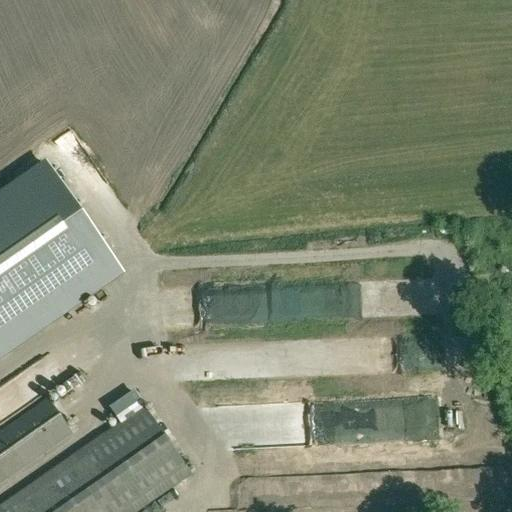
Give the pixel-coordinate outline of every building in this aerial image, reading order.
[(0,361),(125,274),(46,161),(0,192),(0,361)] [(48,397),(0,430),(0,454),(13,475),(73,433),(48,397)] [(50,473),(77,511),(134,511),(190,473),(146,406),(50,473)] [(0,455),(0,484),(13,475),(0,455)] [(77,511),(50,473),(0,507),(0,511),(77,511)]
